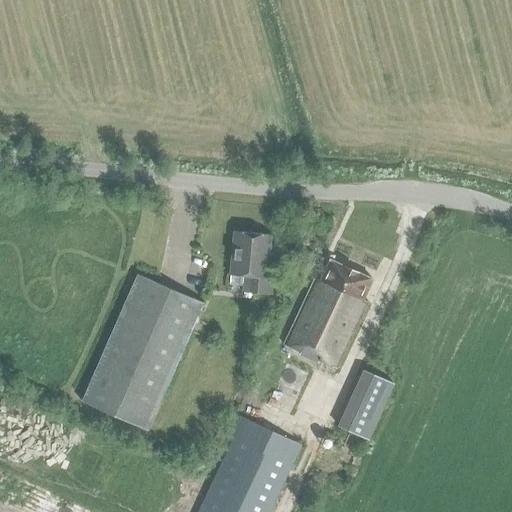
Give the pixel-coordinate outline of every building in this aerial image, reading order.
[(243,277),(242,292),(271,295),(273,275),(267,274),(270,236),(233,232),(229,275),(243,277)] [(323,282),(315,278),(284,346),(337,370),(368,303),(363,300),(372,280),(329,260),(322,276),(325,278),(323,282)] [(83,403),(147,432),(202,304),(138,278),(83,403)] [(263,349),(248,376),(273,389),(288,363),(263,349)] [(338,428),(368,441),(394,386),(363,372),(338,428)] [(197,511),(269,511),(299,450),(301,446),(237,416),(226,440),(230,443),(197,511)]
